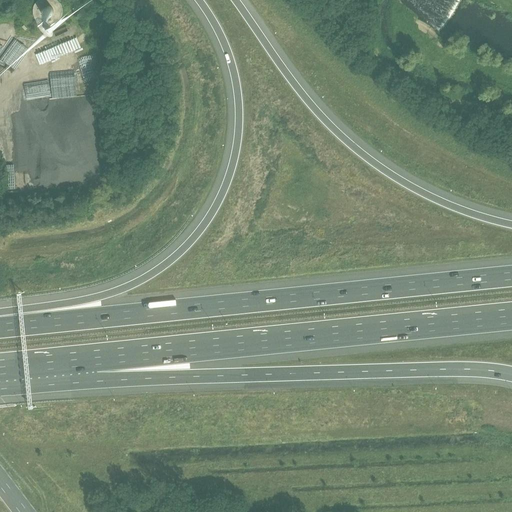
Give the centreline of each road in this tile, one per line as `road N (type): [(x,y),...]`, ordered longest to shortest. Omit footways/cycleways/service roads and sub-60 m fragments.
road 1 (motorway): [(511,276),(0,327)]
road 2 (motorway): [(197,0),(224,45),(237,102),(230,169),(204,223),(136,281),(0,324)]
road 3 (motorway): [(97,357),(511,316)]
road 4 (motorway): [(97,357),(266,373),(433,368),(511,375)]
road 5 (motorway): [(511,223),(429,194),(359,150),(300,89),(236,0)]
